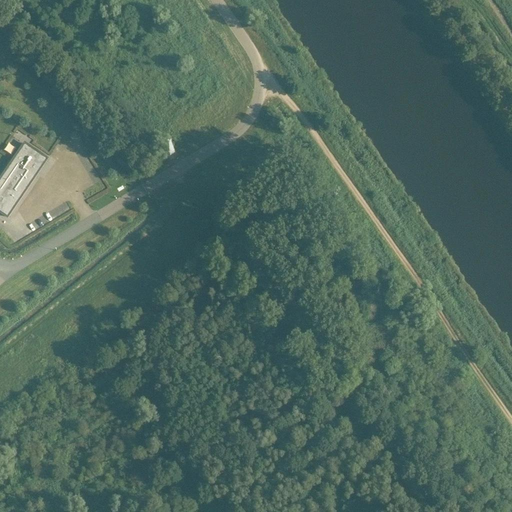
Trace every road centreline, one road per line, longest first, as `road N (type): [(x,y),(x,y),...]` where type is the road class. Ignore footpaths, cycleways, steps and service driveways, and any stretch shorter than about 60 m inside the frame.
road 1 (track): [(264,72),(313,119),(511,406)]
road 2 (unclassified): [(145,188),(233,133),(256,98),(264,72),(259,50),(225,0)]
